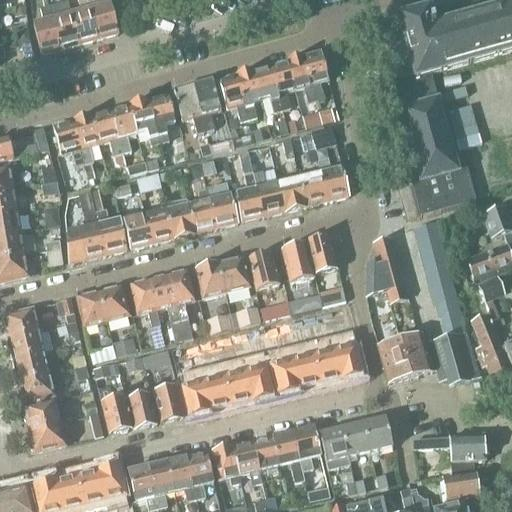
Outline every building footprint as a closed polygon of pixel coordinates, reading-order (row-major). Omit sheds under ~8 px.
[(80,14),(71,17),(79,48),(98,43),(86,0),(84,0),(77,2),(80,14)] [(86,0),(98,43),(118,37),(109,6),(99,9),(96,0),(86,0)] [(511,54),(511,5),(434,27),(429,11),(397,20),(414,81),(395,86),(402,112),(400,112),(420,184),(397,190),(407,223),(475,204),(466,171),(457,174),(430,77),(511,54)] [(58,7),(48,10),(60,53),(79,48),(71,17),(61,20),(58,7)] [(24,8),(12,9),(13,19),(25,17),(24,8)] [(60,53),(48,10),(39,12),(42,25),(33,27),(41,58),(60,53)] [(27,32),(15,35),(17,47),(21,46),(22,46),(30,45),(28,36),(27,32)] [(22,47),(23,52),(25,62),(32,60),(33,60),(31,50),(30,49),(30,46),(22,47)] [(320,54),(303,59),(316,106),(324,103),(319,87),(328,84),(320,54)] [(285,63),(285,64),(286,64),(294,94),(303,92),(307,108),(316,106),(303,59),(303,58),(285,63)] [(285,64),(269,69),(282,115),(284,123),(292,121),(285,97),(294,94),(286,64),(285,64)] [(269,69),(252,73),(260,104),(269,101),(273,117),(282,115),(269,69)] [(234,77),(235,78),(248,125),(256,122),(252,106),(260,104),(252,73),(252,72),(234,77)] [(248,125),(235,78),(218,83),(226,113),(235,110),(240,127),(248,125)] [(192,89),(192,90),(205,135),(214,133),(209,118),(220,115),(211,84),(192,89)] [(192,90),(173,95),(182,125),(192,122),(196,138),(205,135),(192,90)] [(166,97),(147,103),(160,148),(166,170),(175,168),(164,130),(174,127),(166,97)] [(127,107),(128,108),(136,137),(146,135),(151,150),(160,148),(147,103),(147,102),(127,107)] [(461,150),(482,144),(471,106),(450,112),(461,150)] [(128,108),(109,113),(122,158),(131,156),(126,140),(136,137),(128,108)] [(109,113),(91,118),(90,119),(98,148),(109,145),(115,167),(117,170),(119,170),(122,170),(125,169),(122,158),(109,113)] [(332,117),(320,120),(322,128),(335,125),(332,117)] [(71,123),(71,124),(84,169),(91,167),(93,166),(89,151),(98,148),(90,119),(91,118),(71,123)] [(322,128),(320,120),(303,125),(305,133),(322,128)] [(292,123),(284,126),(287,137),(296,135),(292,123)] [(84,169),(71,124),(52,129),(61,159),(71,156),(75,171),(84,169)] [(284,125),(276,127),(280,139),(287,137),(284,126),(284,125)] [(31,134),(35,148),(37,157),(48,154),(43,131),(31,134)] [(253,135),(256,146),(270,142),(267,131),(253,135)] [(314,153),(315,154),(336,149),(332,132),(310,137),(314,153)] [(232,143),(231,143),(231,146),(233,152),(246,148),(251,147),(254,146),(251,137),(248,138),(232,143)] [(310,137),(301,140),(305,156),(306,155),(314,153),(310,137)] [(0,166),(12,163),(10,154),(6,141),(0,142),(0,166)] [(209,149),(211,158),(233,152),(231,146),(231,143),(209,149)] [(282,145),(286,163),(294,161),(289,144),(282,145)] [(208,148),(199,151),(202,160),(211,158),(209,149),(208,148)] [(271,159),(268,149),(255,153),(257,162),(271,159)] [(262,221),(252,178),(247,155),(238,157),(243,180),(247,194),(234,197),(241,226),(262,221)] [(317,165),(320,176),(327,205),(348,200),(341,171),(330,174),(327,162),(317,165)] [(156,163),(144,166),(147,175),(158,172),(156,163)] [(201,167),(204,179),(215,176),(212,164),(201,167)] [(147,175),(144,166),(126,171),(129,180),(147,175)] [(91,167),(84,169),(87,182),(95,180),(91,167)] [(201,167),(189,170),(192,182),(204,179),(201,167)] [(52,168),(41,170),(44,187),(57,185),(55,168),(52,168)] [(0,195),(13,193),(9,169),(0,171),(0,195)] [(178,173),(168,176),(170,183),(171,186),(180,183),(178,173)] [(170,183),(168,176),(158,178),(159,185),(170,183)] [(261,176),(252,178),(262,221),(284,216),(277,187),(265,190),(261,176)] [(327,205),(320,176),(298,182),(306,211),(327,205)] [(148,180),(135,183),(137,191),(139,198),(142,197),(160,192),(157,178),(148,180)] [(298,182),(277,187),(284,216),(306,211),(298,182)] [(70,183),(63,185),(66,196),(78,193),(76,187),(70,183)] [(44,187),(41,187),(42,197),(60,195),(57,185),(44,187)] [(131,197),(129,187),(113,191),(116,201),(131,197)] [(0,218),(16,215),(13,193),(0,195),(0,218)] [(101,194),(90,197),(94,217),(95,218),(96,223),(98,229),(105,259),(110,258),(126,254),(119,224),(108,227),(105,214),(103,205),(101,194)] [(200,206),(188,209),(195,238),(216,232),(209,203),(206,194),(197,196),(200,206)] [(74,235),(66,237),(67,245),(69,268),(70,268),(76,266),(80,265),(91,263),(105,259),(98,229),(96,223),(95,218),(94,217),(90,197),(79,199),(85,227),(86,229),(86,232),(76,234),(74,235)] [(230,198),(209,203),(216,232),(238,227),(230,198)] [(179,211),(166,214),(173,243),(195,238),(188,209),(187,209),(186,202),(177,204),(179,211)] [(50,211),(45,218),(47,231),(59,229),(60,229),(58,216),(57,210),(50,211)] [(499,251),(466,264),(470,276),(475,289),(510,275),(511,274),(511,265),(509,256),(511,255),(511,231),(505,210),(482,218),(486,230),(491,243),(496,241),(499,240),(502,238),(504,242),(506,249),(499,251)] [(166,214),(145,219),(152,248),(173,243),(166,214)] [(0,240),(20,237),(16,215),(0,218),(0,240)] [(152,248),(145,219),(123,224),(130,253),(152,248)] [(413,231),(416,243),(439,237),(436,226),(413,231)] [(0,240),(0,264),(24,260),(20,237),(0,240)] [(416,243),(418,253),(442,248),(439,237),(416,243)] [(306,245),(313,277),(337,272),(329,240),(306,245)] [(406,303),(389,243),(373,247),(378,264),(386,295),(390,307),(406,303)] [(45,246),(46,255),(60,253),(59,244),(45,246)] [(313,281),(305,248),(301,249),(299,247),(294,248),(292,251),(281,254),(289,287),(313,281)] [(418,253),(421,264),(444,258),(442,248),(418,253)] [(60,253),(46,255),(48,270),(62,268),(60,253)] [(279,288),(271,256),(261,259),(258,257),(252,258),(251,261),(247,262),(255,294),(279,288)] [(421,264),(424,275),(447,269),(444,258),(421,264)] [(0,286),(27,280),(24,260),(0,264),(0,286)] [(242,262),(219,268),(226,297),(250,291),(242,262)] [(386,295),(378,264),(366,267),(366,300),(386,295)] [(226,297),(219,268),(218,268),(218,267),(195,273),(202,303),(226,297)] [(424,275),(426,286),(450,280),(447,269),(424,275)] [(187,274),(168,279),(183,344),(192,342),(184,307),(194,305),(187,274)] [(168,279),(148,284),(156,314),(166,312),(175,346),(183,344),(168,279)] [(426,286),(429,297),(452,291),(450,280),(426,286)] [(477,289),(492,325),(500,322),(492,305),(504,300),(497,281),(477,289)] [(156,314),(148,284),(129,289),(136,319),(147,316),(151,332),(150,332),(155,351),(164,349),(156,314)] [(121,290),(99,296),(106,325),(128,319),(121,290)] [(342,291),(318,297),(319,300),(322,311),(345,305),(342,291)] [(432,308),(434,307),(455,302),(452,291),(429,297),(432,308)] [(106,325),(99,296),(76,301),(83,331),(106,325)] [(296,305),(288,307),(290,318),(299,316),(312,313),(309,302),(296,305)] [(437,319),(439,318),(458,314),(455,302),(434,307),(437,319)] [(59,321),(73,317),(69,303),(62,305),(62,306),(55,308),(59,321)] [(290,318),(288,307),(287,307),(287,306),(279,308),(282,320),(290,318)] [(1,320),(7,342),(38,334),(32,312),(1,320)] [(236,319),(239,331),(259,326),(256,314),(236,319)] [(345,314),(335,316),(337,324),(346,321),(345,314)] [(439,318),(441,329),(461,325),(458,314),(439,318)] [(482,372),(486,370),(494,392),(511,383),(511,378),(489,317),(471,325),(480,350),(474,353),(482,372)] [(227,321),(207,326),(210,338),(230,333),(227,321)] [(314,321),(304,323),(306,331),(316,329),(314,321)] [(304,323),(295,326),(296,333),(306,331),(304,323)] [(75,325),(66,327),(71,346),(79,344),(77,333),(75,325)] [(461,325),(441,329),(444,341),(464,336),(461,325)] [(345,349),(334,352),(337,364),(341,382),(340,382),(341,383),(352,380),(363,378),(355,348),(355,347),(353,339),(353,337),(352,336),(350,326),(345,328),(344,328),(340,329),(343,340),(347,339),(349,348),(345,349)] [(270,332),(260,334),(262,342),(272,339),(270,332)] [(9,354),(11,364),(43,356),(38,334),(7,342),(6,342),(7,344),(6,347),(7,352),(9,354)] [(315,346),(319,345),(317,334),(307,337),(310,347),(315,346)] [(255,335),(245,338),(247,345),(257,343),(255,335)] [(444,341),(436,343),(447,383),(449,389),(480,381),(464,336),(444,341)] [(303,360),(291,362),(298,392),(299,392),(320,387),(312,357),(310,347),(307,337),(298,339),(303,360)] [(422,337),(399,343),(410,381),(432,375),(422,337)] [(224,343),(214,345),(216,353),(226,351),(224,343)] [(410,381),(399,343),(377,349),(388,387),(410,381)] [(438,385),(447,383),(436,343),(428,345),(436,374),(438,385)] [(214,345),(205,348),(206,356),(216,353),(214,345)] [(274,345),(265,347),(270,368),(277,398),(299,393),(299,392),(298,392),(291,362),(279,365),(274,345)] [(112,352),(114,361),(133,357),(130,347),(112,352)] [(256,371),(244,374),(252,404),(251,404),(251,405),(273,399),(266,368),(260,348),(251,351),(256,371)] [(511,349),(503,353),(507,361),(511,372),(511,349)] [(114,361),(112,352),(90,358),(92,367),(114,362),(114,361)] [(318,356),(312,357),(320,387),(340,382),(341,382),(337,364),(334,352),(322,355),(318,356)] [(181,353),(172,355),(174,363),(183,361),(181,353)] [(158,357),(161,371),(171,369),(167,355),(158,357)] [(16,386),(17,385),(48,378),(43,356),(11,364),(14,374),(13,376),(14,381),(16,383),(16,386)] [(227,356),(208,361),(211,371),(220,369),(220,371),(222,379),(223,379),(230,409),(251,404),(252,404),(244,374),(233,377),(227,356)] [(71,362),(73,372),(85,369),(83,359),(71,362)] [(129,365),(125,366),(127,374),(127,376),(144,372),(143,369),(141,362),(129,365)] [(182,367),(175,369),(180,389),(188,420),(210,415),(209,414),(204,394),(201,384),(190,387),(185,367),(182,367)] [(74,372),(77,383),(88,381),(85,369),(74,372)] [(213,381),(201,384),(202,387),(204,394),(209,414),(222,411),(230,409),(223,379),(222,379),(220,371),(220,369),(211,371),(213,381)] [(93,373),(95,384),(110,380),(107,370),(93,373)] [(48,378),(17,385),(22,407),(53,400),(48,378)] [(152,396),(160,427),(183,421),(176,390),(152,396)] [(98,394),(101,406),(108,437),(118,435),(121,436),(127,435),(128,432),(131,431),(124,400),(112,403),(109,392),(98,394)] [(126,403),(133,433),(156,428),(149,397),(126,403)] [(26,424),(28,434),(59,427),(54,404),(23,411),(24,415),(22,417),(24,423),(26,424)] [(86,420),(89,420),(97,418),(94,406),(86,408),(83,408),(84,412),(86,420)] [(97,418),(89,420),(92,431),(100,429),(97,418)] [(385,422),(363,427),(370,456),(392,451),(385,422)] [(59,427),(28,434),(31,444),(29,447),(30,452),(33,454),(34,457),(65,450),(59,427)] [(363,427),(341,433),(348,461),(370,456),(363,427)] [(313,430),(292,435),(302,476),(312,473),(309,462),(320,460),(313,430)] [(348,461),(341,433),(319,438),(326,467),(348,461)] [(292,435),(272,440),(279,470),(290,467),(294,487),(304,484),(302,476),(292,435)] [(450,467),(452,480),(474,477),(473,465),(485,465),(484,461),(487,458),(487,452),(484,450),(483,439),(432,443),(411,444),(413,454),(449,452),(450,467)] [(272,440),(252,445),(259,474),(279,470),(272,440)] [(238,479),(239,479),(248,477),(251,489),(261,487),(258,475),(259,474),(252,445),(231,450),(238,479)] [(240,486),(239,479),(238,479),(231,450),(211,454),(218,484),(229,481),(231,489),(240,486)] [(205,456),(186,460),(196,504),(205,502),(202,490),(213,487),(205,456)] [(186,460),(166,465),(174,496),(184,494),(186,506),(196,504),(186,460)] [(166,465),(147,470),(156,511),(163,511),(167,511),(164,499),(174,496),(166,465)] [(118,468),(96,473),(104,504),(125,499),(118,468)] [(156,511),(147,470),(127,474),(135,506),(145,503),(147,511),(156,511)] [(96,474),(75,479),(83,511),(92,511),(92,507),(104,504),(96,473),(96,474)] [(446,506),(447,506),(466,503),(478,501),(476,490),(478,487),(477,483),(475,480),(474,477),(452,480),(443,482),(446,506)] [(54,484),(60,511),(70,511),(77,510),(77,511),(83,511),(75,479),(54,484),(54,483),(54,484)] [(375,481),(378,493),(387,491),(384,479),(375,481)] [(37,511),(60,511),(54,484),(32,489),(37,511)] [(365,496),(362,484),(354,486),(357,498),(365,496)] [(345,488),(348,500),(357,498),(354,486),(345,488)] [(13,493),(5,495),(9,511),(31,511),(27,490),(23,491),(20,490),(15,491),(13,493)] [(307,496),(308,506),(330,502),(327,492),(307,496)] [(417,499),(416,492),(410,493),(411,501),(414,511),(415,511),(431,509),(431,502),(424,503),(417,499)] [(400,495),(401,503),(411,501),(410,493),(409,493),(400,495)] [(0,511),(9,511),(5,495),(0,496),(0,511)] [(403,511),(414,511),(415,511),(414,511),(411,501),(401,503),(403,511)] [(276,511),(274,502),(266,504),(267,511),(276,511)] [(383,511),(382,503),(345,511),(383,511)] [(466,503),(447,506),(448,511),(446,511),(467,511),(469,508),(465,508),(466,503)]
